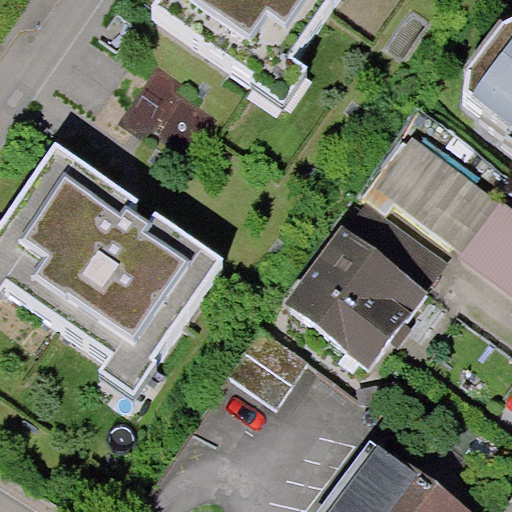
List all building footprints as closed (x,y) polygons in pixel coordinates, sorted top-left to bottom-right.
[(154,0),(150,8),(285,100),(307,67),(291,56),(329,0),(154,0)] [(465,79),(462,104),(511,142),(511,27),(500,32),(480,58),(465,79)] [(222,256),(55,142),(0,222),(0,291),(5,284),(111,356),(100,372),(132,394),(155,360),(152,358),(222,256)] [(511,212),(403,143),(359,211),(511,308),(511,212)] [(282,327),(366,382),(443,267),(359,211),(282,327)] [(444,511),(372,466),(342,511),(444,511)]
